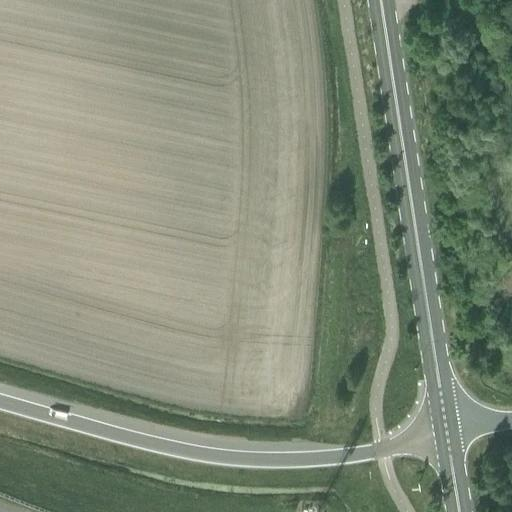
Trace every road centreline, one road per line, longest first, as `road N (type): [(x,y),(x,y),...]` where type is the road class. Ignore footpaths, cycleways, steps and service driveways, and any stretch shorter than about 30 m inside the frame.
road 1 (motorway): [(446,433),(262,466),(199,461),(0,405)]
road 2 (secondary): [(446,433),(380,0)]
